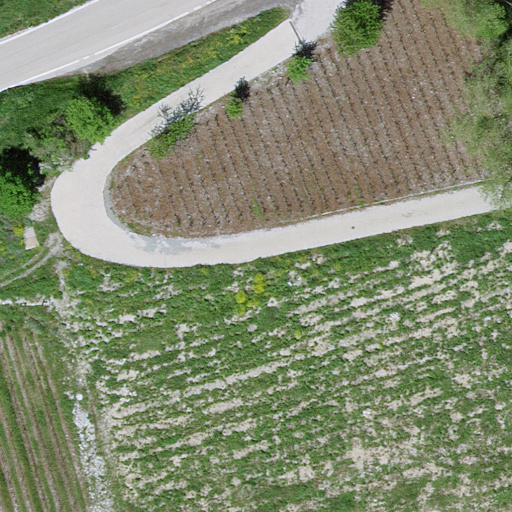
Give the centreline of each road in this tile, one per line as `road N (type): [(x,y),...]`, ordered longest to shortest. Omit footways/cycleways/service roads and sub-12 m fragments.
road 1 (track): [(309,0),(301,22),(109,153),(63,208),(119,262),(511,193)]
road 2 (tertiary): [(0,76),(159,0)]
